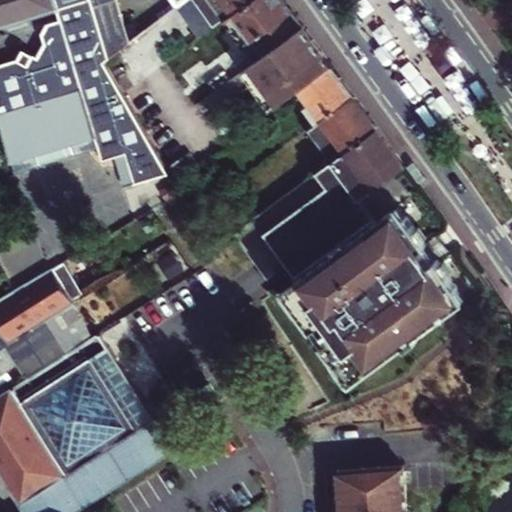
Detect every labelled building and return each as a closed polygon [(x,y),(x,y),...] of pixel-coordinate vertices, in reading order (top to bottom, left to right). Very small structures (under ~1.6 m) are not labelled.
[(0,0),(0,25),(60,7),(79,39),(87,34),(67,0),(0,0)] [(130,40),(118,0),(91,0),(108,57),(130,40)] [(212,0),(227,19),(236,12),(251,0),(212,0)] [(287,0),(251,0),(236,12),(227,19),(256,58),(304,23),(287,0)] [(333,63),(304,24),(249,66),(278,105),(302,87),(333,63)] [(0,115),(15,111),(0,59),(0,115)] [(324,117),(356,94),(333,63),(302,87),(324,117)] [(0,115),(0,122),(11,159),(94,134),(98,146),(101,156),(113,152),(122,185),(168,172),(124,97),(123,96),(98,103),(93,87),(15,111),(0,115)] [(332,159),(378,125),(356,94),(324,117),(309,129),(332,159)] [(239,242),(322,354),(330,348),(442,267),(439,263),(444,259),(447,263),(454,258),(392,173),(406,163),(397,151),(378,125),(332,159),(254,218),(233,233),(239,242)] [(14,170),(98,146),(94,134),(11,159),(14,170)] [(190,157),(173,170),(179,178),(196,166),(190,157)] [(442,267),(330,348),(322,354),(344,384),(349,380),(334,360),(337,358),(346,369),(358,360),(364,370),(405,340),(417,331),(458,301),(451,291),(457,287),(464,297),(476,288),(454,258),(447,263),(453,272),(448,275),(442,267)] [(442,267),(448,275),(453,272),(447,263),(442,267)] [(0,350),(73,305),(76,303),(54,267),(52,268),(45,272),(14,290),(0,298),(0,350)] [(464,297),(457,287),(451,291),(458,301),(464,297)] [(95,338),(73,305),(0,350),(0,366),(18,355),(32,377),(95,338)] [(410,346),(422,337),(417,331),(405,340),(410,346)] [(0,396),(0,464),(29,511),(74,511),(178,447),(160,417),(103,332),(95,338),(32,377),(16,387),(0,396)] [(334,360),(349,380),(364,370),(358,360),(346,369),(337,358),(334,360)] [(409,511),(405,469),(339,472),(343,511),(409,511)]
